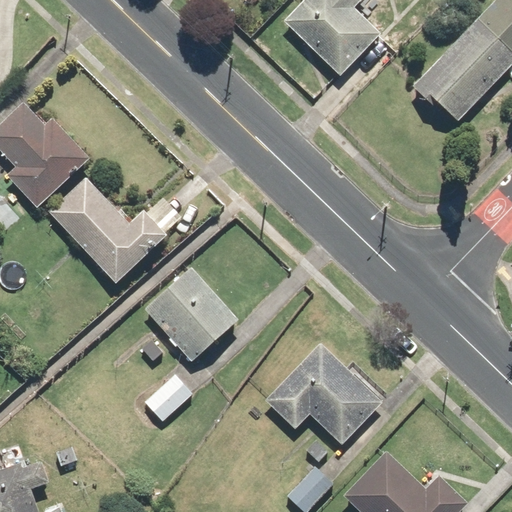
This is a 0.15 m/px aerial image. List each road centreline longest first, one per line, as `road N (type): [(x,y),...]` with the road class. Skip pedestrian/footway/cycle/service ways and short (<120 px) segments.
road 1 (secondary): [(425,304),(111,0)]
road 2 (residential): [(511,216),(425,304)]
